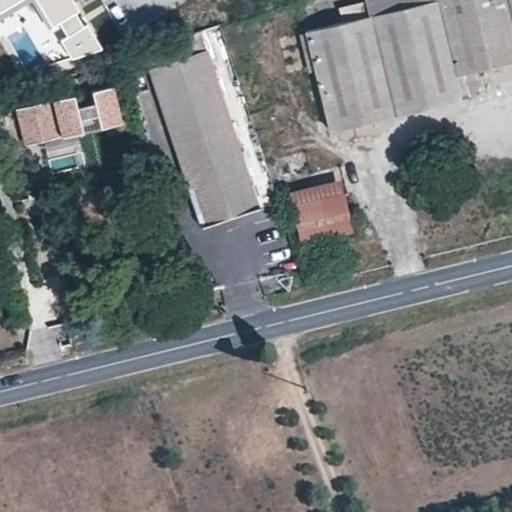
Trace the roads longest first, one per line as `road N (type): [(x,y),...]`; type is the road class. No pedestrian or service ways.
road 1 (tertiary): [(0,390),(511,265)]
road 2 (unknown): [(276,323),(348,511)]
